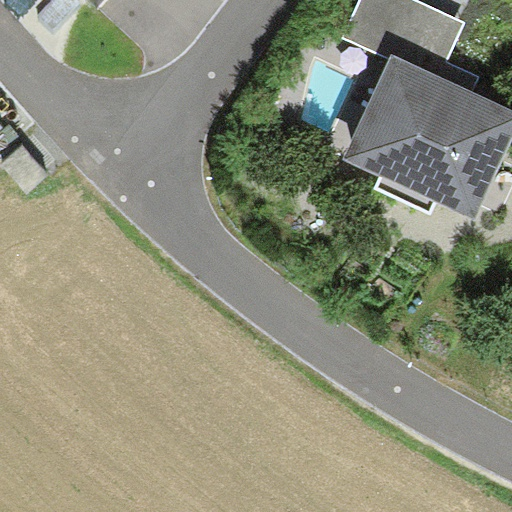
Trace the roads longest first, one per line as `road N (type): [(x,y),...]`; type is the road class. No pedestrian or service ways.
road 1 (residential): [(128,158),(282,318),(511,463)]
road 2 (residential): [(128,158),(215,81),(277,0)]
road 3 (residential): [(0,36),(128,158)]
